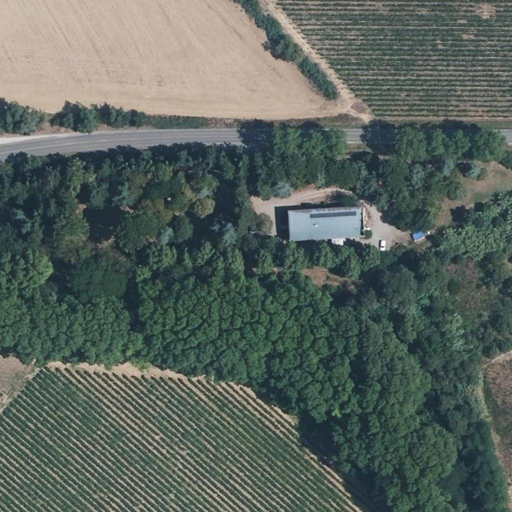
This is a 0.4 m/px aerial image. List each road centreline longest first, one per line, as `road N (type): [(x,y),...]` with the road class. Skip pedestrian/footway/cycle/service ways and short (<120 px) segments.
road 1 (tertiary): [(0,156),(111,139),(511,136)]
road 2 (track): [(378,136),(260,0)]
